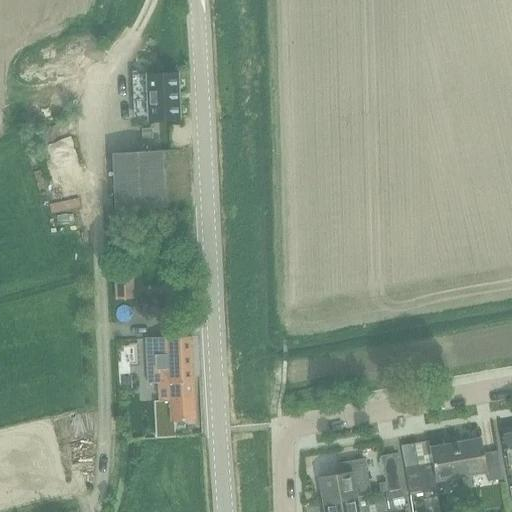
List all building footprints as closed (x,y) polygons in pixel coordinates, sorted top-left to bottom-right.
[(179,117),(177,74),(148,75),(150,119),(179,117)] [(116,208),(164,206),(161,151),(114,153),(116,208)] [(115,299),(116,300),(134,299),(133,266),(114,266),(115,299)] [(155,337),(146,337),(148,384),(158,384),(159,401),(154,401),(156,438),(176,437),(175,421),(196,420),(192,335),(168,336),(155,337)] [(456,442),(462,477),(487,473),(488,481),(503,478),(498,451),(484,453),(481,438),(456,442)] [(405,467),(410,495),(439,490),(437,482),(462,477),(456,442),(430,447),(433,462),(405,467)] [(386,482),(380,483),(381,492),(388,491),(402,489),(396,453),(382,456),(386,482)] [(319,477),(323,502),(357,496),(370,494),(365,459),(337,464),(339,474),(319,477)] [(402,490),(388,493),(391,508),(405,505),(402,490)] [(323,502),(324,511),(369,511),(367,495),(371,494),(370,494),(357,496),(323,502)]
